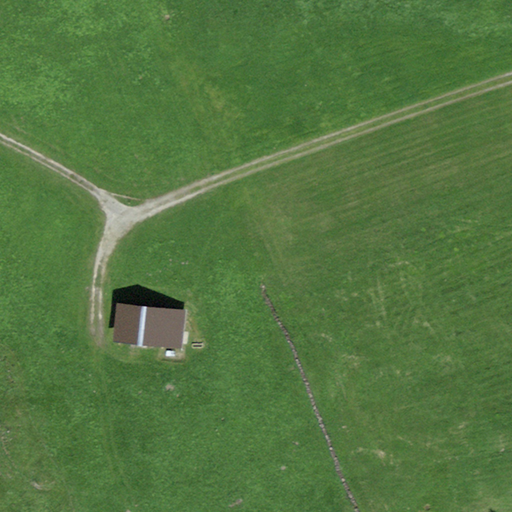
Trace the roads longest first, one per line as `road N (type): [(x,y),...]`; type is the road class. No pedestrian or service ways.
road 1 (track): [(0,138),(128,215),(511,76)]
road 2 (track): [(93,331),(95,273),(104,244),(128,215)]
